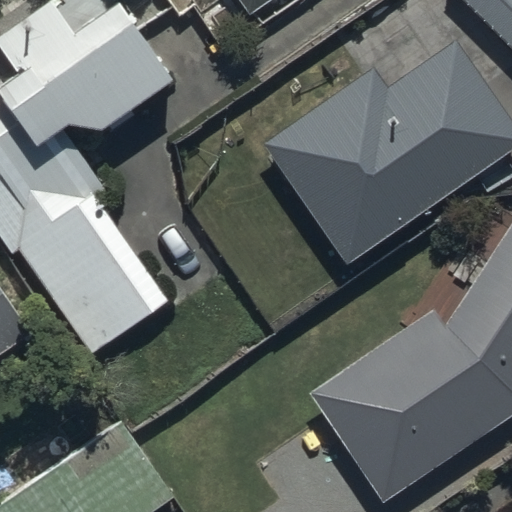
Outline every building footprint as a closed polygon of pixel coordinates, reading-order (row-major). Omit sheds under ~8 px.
[(0,231),(12,249),(19,244),(91,348),(171,293),(96,185),(104,180),(73,136),(175,67),(145,23),(170,6),(165,0),(107,0),(73,24),(56,0),(39,0),(0,27),(0,41),(13,61),(0,70),(0,231)] [(511,0),(470,0),(511,40),(511,0)] [(346,255),(511,138),(511,112),(457,34),(388,83),(373,60),(263,138),(346,255)] [(490,202),(416,309),(306,385),(383,497),(511,408),(511,214),(511,216),(490,202)] [(0,277),(0,347),(32,325),(0,277)] [(61,452),(0,494),(0,507),(3,511),(139,511),(175,487),(135,431),(76,473),(61,452)]
